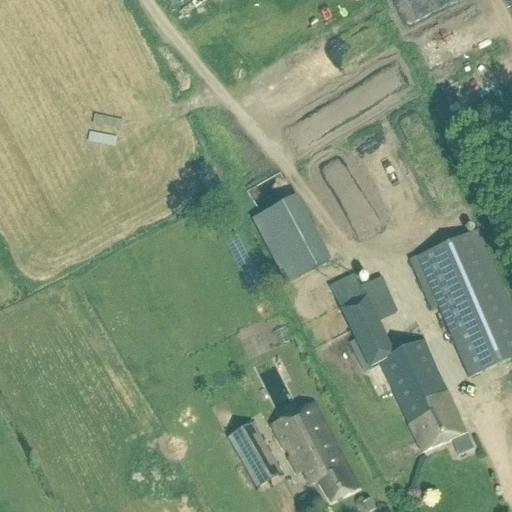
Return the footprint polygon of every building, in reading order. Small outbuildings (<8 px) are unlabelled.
[(361,168),(372,164),(362,139),(351,143),(361,168)] [(219,189),(204,163),(193,169),(208,196),(219,189)] [(285,287),(328,264),(294,199),(251,222),(285,287)] [(416,260),(449,337),(468,381),(475,377),(511,361),(511,314),(477,234),(416,260)] [(365,301),(352,278),(327,291),(351,343),(347,345),(363,374),(378,367),(421,456),(464,437),(424,343),(394,358),(376,324),(395,316),(385,292),(365,301)] [(330,505),(357,491),(313,406),(270,428),(296,478),(302,475),(309,488),(318,484),(321,488),(330,505)] [(226,441),(255,490),(281,475),(252,425),(226,441)]
